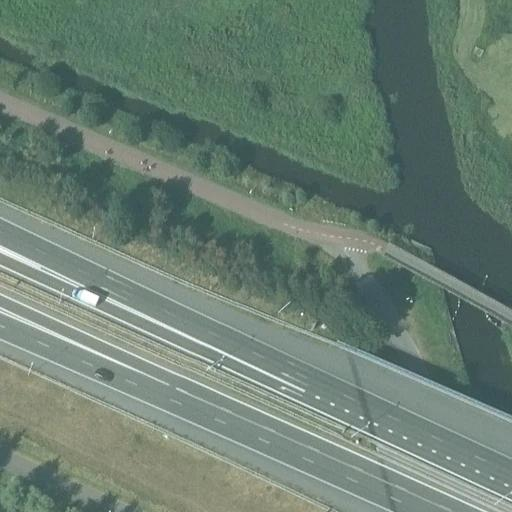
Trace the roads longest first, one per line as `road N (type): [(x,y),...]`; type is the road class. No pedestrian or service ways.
road 1 (unclassified): [(459,511),(403,344),(360,273),(320,243),(0,103)]
road 2 (motorway): [(304,389),(0,235)]
road 3 (motorway): [(304,389),(0,259)]
road 4 (motorway): [(153,385),(424,511)]
road 5 (motorway): [(511,482),(304,389)]
road 6 (motorway): [(0,309),(153,385)]
road 7 (motorway): [(0,321),(153,385)]
road 8 (unclassified): [(0,460),(111,511)]
